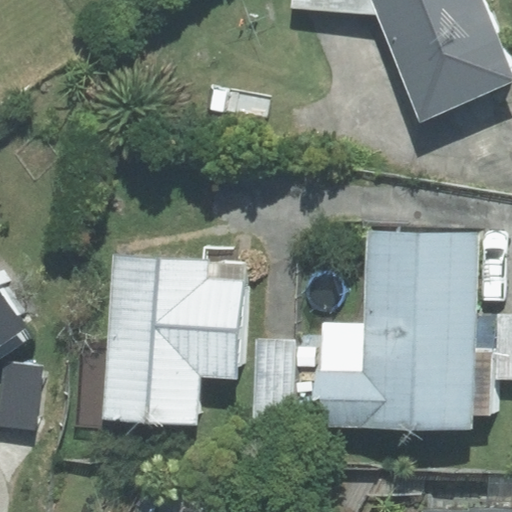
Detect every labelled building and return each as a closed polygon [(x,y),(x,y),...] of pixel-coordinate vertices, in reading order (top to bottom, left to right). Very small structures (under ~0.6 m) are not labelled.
[(295,0),(295,5),(379,13),(422,117),(511,80),(511,75),(481,0),(295,0)] [(324,323),(321,426),(473,430),(473,414),(492,415),(493,378),(495,316),(477,315),(479,235),(370,232),(367,324),(324,323)] [(242,265),(114,256),(104,418),(195,424),(198,373),(235,376),(242,265)] [(0,345),(27,329),(0,284),(0,345)] [(511,316),(495,316),(493,378),(511,379),(511,316)] [(295,340),(256,339),(254,422),(293,423),(295,340)] [(44,366),(4,362),(0,394),(0,424),(37,429),(44,366)]
